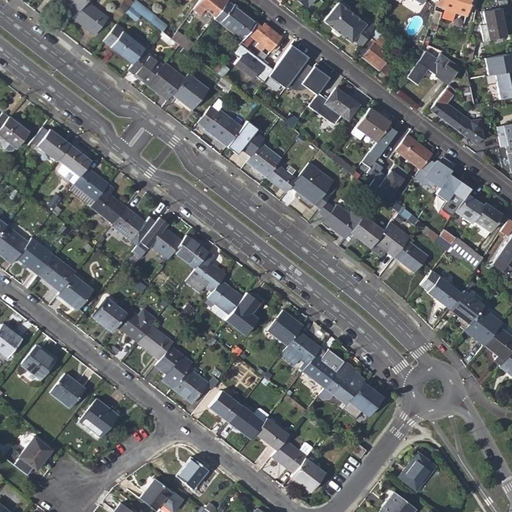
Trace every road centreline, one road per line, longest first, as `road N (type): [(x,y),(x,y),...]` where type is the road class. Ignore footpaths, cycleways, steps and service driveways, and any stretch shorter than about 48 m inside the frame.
road 1 (residential): [(429,368),(151,129)]
road 2 (residential): [(133,154),(181,180),(356,318),(411,383)]
road 3 (residential): [(511,195),(257,0)]
road 4 (residential): [(180,426),(0,285)]
road 5 (residential): [(140,121),(0,19)]
road 6 (residential): [(0,41),(107,124),(121,145)]
road 7 (residential): [(294,511),(180,426)]
road 8 (residential): [(63,491),(100,482),(180,426)]
road 9 (residential): [(421,411),(335,511)]
